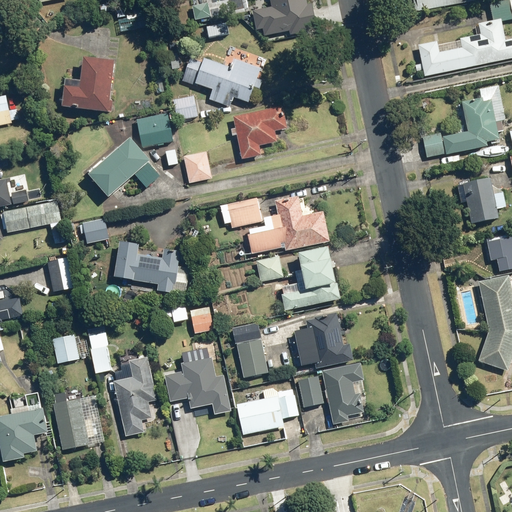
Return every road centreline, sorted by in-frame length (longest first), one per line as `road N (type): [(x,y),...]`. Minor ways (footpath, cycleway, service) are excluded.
road 1 (residential): [(447,441),(353,0)]
road 2 (residential): [(269,476),(447,441)]
road 3 (residential): [(94,511),(269,476)]
